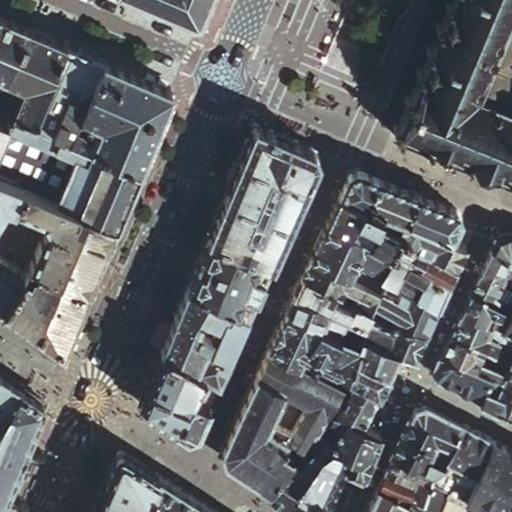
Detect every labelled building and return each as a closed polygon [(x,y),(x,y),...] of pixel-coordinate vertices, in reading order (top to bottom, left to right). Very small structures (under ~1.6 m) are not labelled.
[(206,0),(147,0),(150,1),(198,22),(206,0)] [(511,0),(450,0),(449,0),(445,0),(444,3),(448,5),(441,23),(436,22),(434,27),(439,29),(431,46),(427,44),(425,50),(429,51),(422,68),(418,67),(416,72),(420,73),(410,97),(406,95),(404,101),(407,102),(398,124),(395,123),(394,125),(392,129),(396,130),(394,134),(399,137),(401,133),(424,142),(423,146),(428,148),(430,145),(445,151),(443,155),(449,157),(450,153),(471,162),(473,168),(480,170),(486,168),(511,179),(511,0)] [(0,71),(5,74),(26,25),(8,17),(0,13),(0,71)] [(47,33),(26,25),(5,74),(21,81),(10,109),(31,119),(65,41),(47,33)] [(0,170),(44,190),(114,221),(127,190),(138,166),(90,145),(67,134),(71,125),(74,118),(101,56),(85,50),(65,41),(31,119),(10,109),(0,105),(0,170)] [(172,86),(101,56),(74,118),(97,128),(92,139),(90,145),(138,166),(143,152),(167,96),(172,86)] [(21,81),(5,74),(0,86),(0,105),(10,109),(21,81)] [(313,147),(252,121),(236,157),(230,173),(218,202),(204,234),(269,260),(292,209),(316,156),(313,147)] [(67,134),(90,145),(92,139),(80,133),(79,128),(71,125),(67,134)] [(344,176),(338,190),(365,201),(376,174),(366,170),(356,166),(347,170),(344,176)] [(0,170),(0,206),(7,197),(15,201),(15,200),(42,211),(42,219),(25,258),(31,261),(87,284),(89,281),(97,261),(106,239),(114,221),(44,190),(0,170)] [(382,208),(403,217),(415,191),(398,184),(376,174),(365,201),(382,208)] [(334,199),(325,217),(353,230),(360,215),(375,223),(369,237),(390,246),(396,234),(399,228),(378,217),(382,208),(365,201),(338,190),(334,199)] [(403,217),(450,237),(458,218),(454,208),(436,200),(415,191),(403,217)] [(26,270),(31,261),(25,258),(42,219),(42,211),(15,200),(15,201),(7,197),(0,206),(0,251),(21,266),(26,270)] [(317,234),(308,254),(347,272),(355,255),(380,266),(390,246),(369,237),(353,230),(325,217),(319,231),(317,234)] [(427,249),(455,264),(460,254),(464,243),(450,237),(403,217),(399,228),(396,234),(412,242),(416,244),(420,235),(431,241),(427,249)] [(496,233),(490,245),(511,258),(511,232),(504,229),(496,233)] [(194,258),(183,284),(246,312),(269,260),(204,234),(194,258)] [(405,289),(436,304),(444,289),(448,280),(417,265),(404,258),(409,250),(412,242),(396,234),(390,246),(380,266),(376,274),(381,277),(405,289)] [(452,271),(455,264),(427,249),(416,244),(412,242),(409,250),(421,257),(417,265),(448,280),(452,271)] [(486,254),(480,266),(511,277),(511,258),(490,245),(486,254)] [(0,301),(21,266),(0,251),(0,301)] [(304,262),(300,271),(334,286),(339,289),(342,284),(355,290),(353,296),(369,303),(377,286),(347,272),(308,254),(304,262)] [(347,272),(377,286),(381,277),(376,274),(380,266),(355,255),(347,272)] [(87,284),(31,261),(26,270),(21,266),(0,301),(0,308),(59,351),(77,309),(87,284)] [(476,274),(469,288),(502,304),(511,279),(511,277),(480,266),(476,274)] [(296,280),(293,288),(344,312),(362,320),(364,314),(369,303),(353,296),(352,295),(349,301),(331,292),(334,286),(300,271),(296,280)] [(511,305),(511,279),(502,304),(511,307),(511,305)] [(217,378),(246,312),(183,284),(172,311),(157,346),(217,378)] [(339,289),(352,295),(353,296),(355,290),(342,284),(339,289)] [(391,314),(424,330),(432,313),(436,304),(405,289),(401,297),(377,286),(369,303),(391,314)] [(289,296),(285,305),(319,320),(323,310),(341,318),(344,312),(293,288),(289,296)] [(501,326),(507,329),(511,317),(511,306),(511,307),(502,304),(469,288),(466,297),(460,309),(486,320),(501,326)] [(272,333),(266,345),(296,360),(307,338),(330,348),(324,360),(328,362),(346,372),(355,353),(361,339),(319,320),(285,305),(272,333)] [(486,320),(460,309),(457,314),(450,329),(480,342),(485,332),(496,337),(497,334),(482,328),(486,320)] [(364,334),(396,348),(412,356),(418,343),(424,330),(391,314),(386,324),(364,314),(362,320),(357,330),(364,334)] [(510,414),(511,415),(511,317),(507,329),(511,330),(511,350),(503,370),(500,377),(493,391),(488,403),(510,414)] [(497,334),(501,326),(486,320),(482,328),(497,334)] [(480,342),(450,329),(446,336),(439,351),(473,366),(476,358),(485,362),(492,347),(480,342)] [(485,332),(480,342),(492,347),(496,337),(485,332)] [(355,353),(386,368),(391,357),(396,348),(364,334),(361,339),(355,353)] [(307,338),(296,360),(319,371),(323,373),(328,362),(324,360),(330,348),(307,338)] [(241,467),(255,476),(277,447),(286,435),(299,444),(307,450),(311,446),(341,382),(323,373),(319,371),(296,360),(266,345),(239,403),(219,446),(224,455),(241,467)] [(217,378),(157,346),(147,370),(135,399),(171,422),(188,390),(207,400),(211,390),(217,378)] [(435,375),(477,397),(490,373),(473,366),(439,351),(438,351),(435,357),(431,365),(435,375)] [(345,373),(377,389),(382,377),(386,368),(355,353),(346,372),(345,373)] [(9,373),(0,365),(0,412),(19,380),(9,373)] [(494,375),(500,377),(503,370),(497,367),(494,375)] [(345,373),(341,382),(345,384),(333,409),(361,422),(369,404),(377,389),(345,373)] [(483,400),(488,403),(493,391),(488,389),(494,375),(490,373),(477,397),(483,400)] [(488,389),(493,391),(500,377),(494,375),(488,389)] [(21,381),(19,380),(0,412),(0,495),(21,445),(42,397),(21,381)] [(194,428),(207,400),(188,390),(171,422),(174,425),(183,431),(189,429),(194,428)] [(448,445),(460,421),(439,410),(420,401),(413,404),(400,431),(432,447),(436,439),(448,445)] [(342,461),(340,465),(361,475),(371,450),(380,430),(361,422),(333,409),(329,418),(339,423),(334,437),(322,431),(314,448),(321,451),(342,461)] [(329,418),(322,431),(334,437),(339,423),(329,418)] [(489,511),(492,508),(477,501),(476,502),(461,494),(488,436),(460,421),(448,445),(444,453),(440,461),(435,472),(431,479),(445,486),(434,511),(489,511)] [(432,447),(400,431),(396,439),(391,451),(392,451),(435,472),(440,461),(428,456),(432,447)] [(277,447),(290,456),(299,444),(286,435),(277,447)] [(492,508),(511,466),(511,448),(500,442),(488,436),(461,494),(476,502),(477,501),(492,508)] [(92,508),(90,511),(140,511),(158,471),(119,446),(92,508)] [(284,501),(288,496),(321,451),(314,448),(311,446),(307,450),(298,462),(290,456),(266,488),(274,493),(284,501)] [(277,447),(255,476),(253,479),(260,484),(266,488),(290,456),(277,447)] [(444,453),(432,447),(428,456),(440,461),(444,453)] [(319,509),(340,465),(342,461),(321,451),(288,496),(301,506),(309,511),(319,509)] [(435,472),(392,451),(387,459),(383,468),(397,475),(401,468),(415,475),(411,482),(408,489),(423,497),(431,479),(435,472)] [(489,511),(511,511),(511,466),(492,508),(489,511)] [(379,476),(375,484),(404,498),(408,489),(411,482),(397,475),(383,468),(379,476)] [(397,475),(411,482),(415,475),(401,468),(397,475)] [(219,511),(214,508),(158,471),(140,511),(219,511)] [(404,498),(375,484),(361,511),(415,511),(423,497),(408,489),(404,498)]
